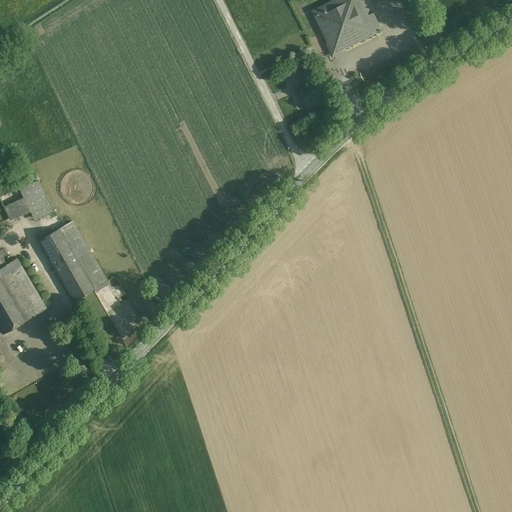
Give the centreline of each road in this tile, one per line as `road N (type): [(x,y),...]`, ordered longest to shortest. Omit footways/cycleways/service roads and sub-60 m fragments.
road 1 (tertiary): [(0,501),(305,172)]
road 2 (track): [(348,134),(477,511)]
road 3 (tertiary): [(305,172),(407,83),(511,23)]
road 4 (residential): [(218,0),(305,172)]
